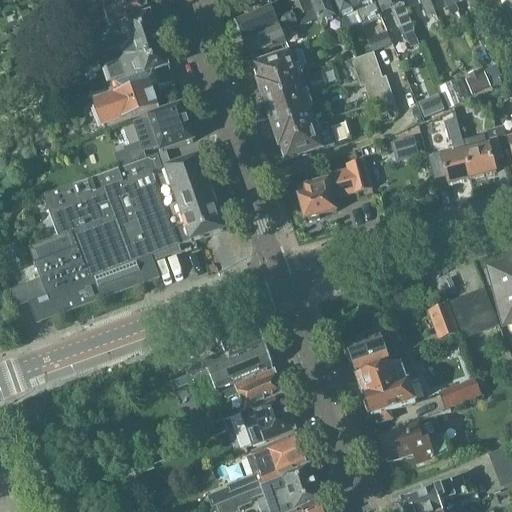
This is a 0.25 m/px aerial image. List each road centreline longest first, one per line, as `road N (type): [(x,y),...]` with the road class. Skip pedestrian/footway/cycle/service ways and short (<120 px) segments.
road 1 (tertiary): [(278,276),(0,378)]
road 2 (residential): [(184,1),(278,276)]
road 3 (residential): [(361,511),(278,276)]
road 4 (tertiary): [(511,215),(278,276)]
